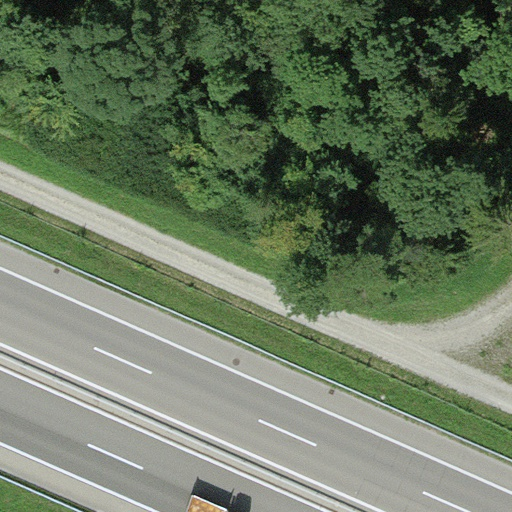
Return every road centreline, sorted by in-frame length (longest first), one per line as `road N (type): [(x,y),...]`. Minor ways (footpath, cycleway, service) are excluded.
road 1 (track): [(511,396),(0,172)]
road 2 (motorway): [(476,511),(0,304)]
road 3 (motorway): [(0,404),(245,511)]
